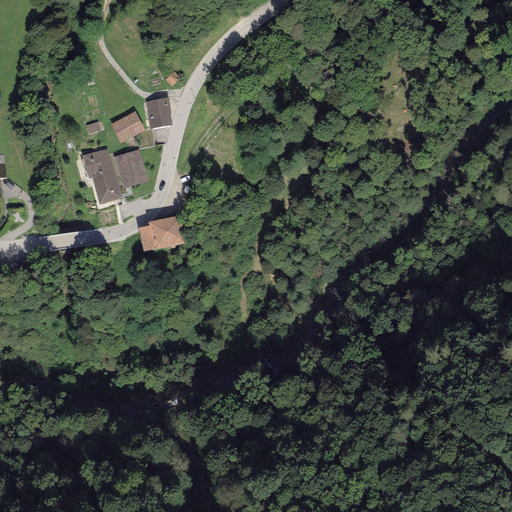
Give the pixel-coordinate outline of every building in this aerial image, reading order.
[(180,80),(173,73),(165,80),(171,88),(180,80)] [(168,99),(146,102),(150,131),(171,128),(170,117),(171,117),(168,99)] [(145,133),(135,113),(111,126),(121,146),(145,133)] [(109,150),(82,157),(89,182),(92,181),(100,209),(123,202),(109,150)] [(139,151),(113,159),(122,191),(148,183),(139,151)] [(149,228),(138,230),(143,256),(186,247),(180,218),(149,225),(149,228)]
